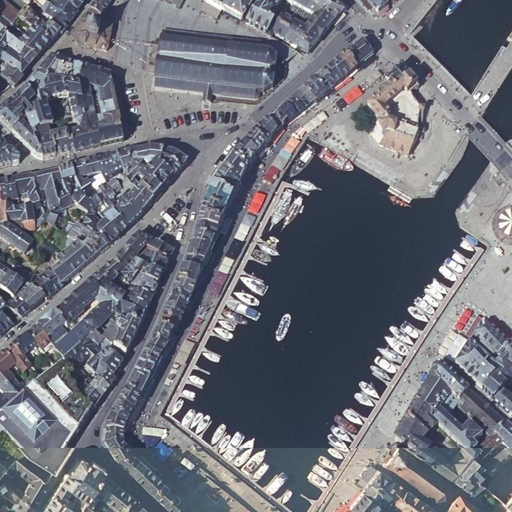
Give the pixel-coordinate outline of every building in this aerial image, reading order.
[(0,0),(0,13),(1,14),(0,15),(0,17),(12,27),(19,19),(25,11),(15,3),(11,8),(1,0),(0,0)] [(15,3),(25,11),(26,10),(28,8),(17,0),(15,3)] [(44,0),(34,0),(30,5),(29,6),(34,9),(37,11),(41,12),(54,20),(50,25),(61,34),(62,35),(67,28),(71,21),(50,7),(51,6),(44,0)] [(61,0),(55,0),(51,6),(50,7),(71,21),(74,17),(78,12),(61,0)] [(61,0),(78,12),(80,9),(66,0),(61,0)] [(82,6),(85,2),(82,0),(66,0),(80,9),(82,6)] [(97,0),(85,17),(99,20),(112,1),(111,0),(97,0)] [(218,8),(225,12),(235,0),(209,0),(208,2),(209,3),(218,8)] [(235,0),(225,12),(235,17),(242,22),(252,9),(253,6),(255,4),(258,0),(235,0)] [(262,0),(263,0),(252,14),(266,21),(272,13),(280,0),(262,0)] [(328,31),(333,25),(317,12),(304,2),(302,1),(300,0),(289,0),(287,3),(291,6),(283,19),(272,13),(266,21),(274,25),(278,27),(289,34),(293,36),(313,50),(328,31)] [(317,12),(327,0),(302,0),(302,1),(304,2),(317,12)] [(327,0),(317,12),(333,25),(339,19),(344,14),(329,0),(327,0)] [(365,0),(373,8),(382,0),(365,0)] [(376,13),(381,13),(384,11),(385,10),(389,7),(382,0),(373,8),(375,11),(376,13)] [(25,11),(19,19),(35,30),(39,33),(53,43),(56,39),(61,34),(50,25),(48,28),(41,23),(40,25),(34,21),(37,16),(31,13),(26,10),(25,11)] [(266,21),(252,14),(245,23),(257,30),(267,36),(269,32),(274,25),(266,21)] [(0,25),(8,31),(12,27),(0,17),(0,25)] [(113,24),(99,20),(85,17),(71,36),(81,46),(107,52),(113,24)] [(273,35),(278,27),(274,25),(269,32),(273,35)] [(284,41),(289,34),(278,27),(273,35),(284,41)] [(17,45),(38,59),(48,49),(53,43),(39,33),(35,30),(21,44),(19,42),(17,45)] [(163,31),(161,44),(160,51),(158,67),(157,73),(155,87),(204,94),(209,95),(213,95),(256,102),(257,101),(259,100),(260,99),(261,98),(261,94),(264,94),(264,96),(266,96),(266,94),(273,89),(274,90),(275,88),(274,88),(275,80),(276,80),(276,78),(275,78),(276,71),(277,71),(277,69),(276,69),(277,61),(278,60),(277,59),(271,53),(271,52),(269,52),(269,53),(267,53),(267,48),(267,46),(266,45),(265,44),(263,43),(256,42),(163,31)] [(310,53),(313,50),(293,36),(289,34),(284,41),(307,54),(310,53)] [(17,45),(4,36),(3,35),(2,35),(0,38),(0,42),(7,48),(18,56),(32,66),(38,59),(17,45)] [(346,55),(356,69),(365,62),(373,56),(368,50),(362,42),(346,55)] [(160,51),(161,44),(153,44),(152,50),(150,66),(149,73),(157,73),(158,67),(158,63),(160,51)] [(23,77),(31,67),(17,57),(6,50),(0,45),(0,60),(5,65),(9,68),(10,68),(23,77)] [(357,70),(356,69),(346,55),(342,58),(338,61),(348,75),(351,74),(353,73),(357,70)] [(31,67),(32,66),(18,56),(17,57),(31,67)] [(61,86),(65,98),(68,98),(70,99),(73,115),(74,115),(86,112),(84,104),(92,101),(89,85),(94,87),(94,89),(101,91),(103,107),(101,107),(102,120),(104,120),(105,126),(110,145),(123,142),(111,75),(53,57),(38,74),(40,75),(51,81),(47,87),(49,94),(61,86)] [(345,77),(348,75),(338,61),(335,64),(331,67),(327,70),(323,73),(333,87),(337,84),(341,80),(345,77)] [(10,68),(9,68),(2,76),(12,85),(15,88),(24,78),(23,77),(10,68)] [(395,74),(387,81),(391,85),(365,107),(379,126),(360,139),(380,147),(401,155),(408,158),(418,141),(418,137),(418,129),(418,127),(421,107),(411,97),(414,94),(419,89),(402,69),(395,74)] [(333,87),(323,73),(319,77),(310,85),(305,89),(314,100),(317,98),(326,92),(333,87)] [(51,81),(40,75),(36,80),(45,88),(45,89),(45,90),(36,99),(39,99),(49,94),(47,87),(51,81)] [(0,96),(10,87),(0,78),(0,96)] [(45,88),(36,80),(34,79),(26,88),(36,99),(45,90),(45,89),(45,88)] [(42,129),(48,128),(54,126),(48,105),(50,99),(65,98),(61,86),(49,94),(39,99),(41,106),(34,107),(36,113),(42,129)] [(0,120),(13,133),(23,122),(36,113),(34,107),(41,106),(39,99),(36,99),(26,88),(7,104),(8,105),(0,111),(0,120)] [(311,102),(314,100),(305,89),(302,92),(298,95),(307,105),(311,102)] [(209,95),(204,94),(203,103),(212,104),(213,95),(209,95)] [(296,97),(293,100),(301,109),(304,107),(307,105),(298,95),(296,97)] [(290,103),(286,106),(293,115),(298,112),(301,109),(293,100),(290,102),(290,103)] [(86,112),(90,130),(98,128),(92,101),(84,104),(86,112)] [(284,108),(280,111),(287,122),(291,118),(293,115),(286,106),(284,108)] [(274,117),(282,128),(285,125),(286,123),(287,122),(280,111),(277,114),(274,117)] [(81,127),(82,129),(83,133),(90,131),(90,130),(86,112),(74,115),(76,123),(81,127)] [(37,158),(43,160),(34,136),(42,129),(36,113),(23,122),(13,133),(18,138),(34,155),(37,158)] [(271,119),(268,122),(277,134),(280,131),(282,128),(274,117),(271,119)] [(261,128),(271,141),(274,138),(277,134),(268,122),(265,124),(261,128)] [(98,128),(102,147),(110,145),(105,126),(98,128)] [(56,157),(50,136),(48,128),(42,129),(34,136),(43,160),(49,159),(56,157)] [(83,133),(87,150),(94,148),(102,147),(98,128),(90,130),(90,131),(83,133)] [(261,128),(254,134),(266,147),(269,143),(271,141),(261,128)] [(77,130),(81,151),(84,151),(87,150),(83,133),(82,129),(79,130),(77,130)] [(69,132),(67,133),(71,153),(81,151),(77,130),(72,131),(69,132)] [(67,133),(50,136),(56,157),(71,153),(67,133)] [(244,145),(258,156),(262,151),(266,147),(254,134),(250,138),(244,145)] [(11,166),(12,166),(5,153),(2,148),(6,145),(2,142),(0,143),(0,165),(1,167),(2,168),(7,167),(11,166)] [(239,150),(232,158),(248,169),(253,162),(258,156),(244,145),(239,150)] [(5,153),(12,166),(20,164),(22,159),(8,146),(8,147),(6,149),(7,152),(5,153)] [(152,151),(138,152),(139,165),(160,165),(159,169),(174,179),(175,179),(183,169),(188,163),(173,154),(152,151)] [(139,165),(138,152),(123,154),(132,163),(139,165)] [(132,163),(123,154),(121,155),(127,163),(121,165),(125,174),(126,176),(155,201),(158,197),(162,193),(132,163)] [(127,163),(121,155),(111,157),(115,167),(121,165),(127,163)] [(115,167),(111,157),(96,160),(101,174),(106,184),(125,174),(121,165),(115,167)] [(222,171),(240,184),(244,176),(248,169),(232,158),(228,164),(222,171)] [(101,174),(96,160),(71,166),(72,168),(77,180),(83,197),(90,204),(98,199),(94,193),(91,188),(92,188),(89,181),(83,182),(81,179),(101,174)] [(160,165),(139,165),(132,163),(162,193),(170,184),(174,179),(159,169),(160,165)] [(77,180),(72,168),(59,171),(75,205),(79,210),(90,204),(83,197),(77,180)] [(75,205),(59,171),(45,174),(32,177),(39,199),(47,197),(53,215),(61,210),(63,212),(75,205)] [(221,173),(217,178),(237,190),(239,187),(240,184),(222,171),(221,173)] [(81,179),(83,182),(89,181),(92,188),(91,188),(94,193),(99,191),(108,187),(106,184),(101,174),(81,179)] [(39,199),(32,177),(32,176),(15,179),(19,193),(18,193),(18,196),(23,195),(24,200),(25,200),(25,203),(31,202),(33,205),(32,208),(20,210),(13,210),(12,207),(10,207),(7,207),(8,211),(7,225),(24,224),(35,223),(42,219),(44,215),(39,199)] [(149,208),(155,201),(126,176),(108,187),(115,196),(142,215),(149,208)] [(212,186),(234,198),(236,194),(237,190),(217,178),(216,180),(212,186)] [(19,193),(15,179),(0,181),(0,182),(7,207),(10,207),(9,203),(19,200),(18,196),(18,193),(19,193)] [(211,189),(207,195),(230,206),(232,202),(234,198),(212,186),(211,189)] [(99,191),(103,196),(106,201),(115,196),(108,187),(99,191)] [(94,193),(98,199),(103,196),(99,191),(94,193)] [(203,208),(225,217),(228,211),(230,206),(207,195),(206,199),(203,208)] [(143,216),(142,215),(115,196),(106,201),(103,196),(98,199),(90,204),(97,211),(104,207),(103,205),(105,204),(111,212),(101,217),(105,221),(110,225),(117,218),(129,230),(139,220),(143,216)] [(47,197),(39,199),(44,215),(45,214),(51,217),(52,216),(53,215),(47,197)] [(97,211),(90,204),(79,210),(89,216),(93,218),(98,214),(97,211)] [(202,212),(201,217),(222,224),(224,221),(225,217),(203,208),(202,212)] [(45,214),(44,215),(42,219),(47,223),(51,217),(45,214)] [(511,215),(508,215),(503,217),(500,220),(497,224),(496,229),(497,234),(499,238),(502,242),(507,244),(511,244),(511,215)] [(93,218),(89,216),(85,224),(86,225),(84,229),(93,237),(100,228),(106,234),(115,243),(120,239),(122,237),(110,225),(105,221),(102,225),(93,218)] [(58,220),(59,218),(51,217),(47,223),(53,227),(58,220)] [(198,227),(219,233),(221,228),(222,224),(201,217),(200,221),(198,227)] [(122,237),(129,230),(117,218),(110,225),(122,237)] [(47,223),(42,219),(35,223),(36,231),(39,232),(48,227),(47,223)] [(36,231),(35,223),(24,224),(24,232),(34,232),(36,231)] [(24,232),(24,224),(7,225),(12,229),(13,228),(24,232)] [(33,244),(22,236),(12,229),(7,225),(2,232),(0,234),(0,238),(10,246),(24,257),(29,250),(33,244)] [(93,237),(84,229),(77,226),(69,237),(72,240),(84,249),(95,260),(101,254),(102,255),(109,248),(101,240),(99,241),(93,237)] [(197,231),(195,237),(215,242),(217,237),(219,233),(198,227),(197,231)] [(22,236),(24,232),(13,228),(12,229),(22,236)] [(100,228),(93,237),(99,241),(101,240),(106,234),(100,228)] [(112,246),(115,243),(106,234),(101,240),(109,248),(109,249),(112,246)] [(138,258),(153,243),(145,238),(144,238),(139,235),(121,254),(121,255),(114,263),(124,273),(138,258)] [(191,250),(211,251),(213,247),(215,242),(195,237),(194,241),(191,250)] [(0,259),(10,246),(0,238),(0,259)] [(84,269),(95,260),(84,249),(72,240),(67,243),(67,249),(70,252),(57,264),(61,269),(58,271),(68,283),(84,269)] [(155,244),(148,252),(169,263),(170,263),(173,257),(174,252),(155,244)] [(44,245),(41,247),(51,258),(55,255),(51,250),(44,245)] [(70,252),(67,249),(54,261),(57,264),(70,252)] [(34,254),(29,250),(24,257),(29,260),(34,254)] [(190,251),(187,261),(205,265),(208,258),(211,251),(191,250),(190,251)] [(169,263),(148,252),(137,265),(148,271),(164,276),(167,269),(169,263)] [(9,261),(4,269),(12,275),(18,267),(9,261)] [(186,264),(183,270),(201,275),(203,270),(205,265),(187,261),(186,264)] [(113,283),(120,277),(124,273),(114,263),(113,262),(107,267),(101,272),(113,283)] [(4,269),(0,265),(0,281),(4,285),(4,286),(11,275),(12,275),(4,269)] [(148,271),(137,265),(123,280),(133,288),(141,279),(159,287),(161,281),(164,276),(148,271)] [(25,283),(30,276),(18,267),(12,275),(11,275),(25,283)] [(181,275),(178,282),(196,287),(198,281),(201,275),(183,270),(181,275)] [(64,288),(63,287),(53,275),(50,271),(45,274),(42,279),(55,295),(60,291),(64,288)] [(66,285),(68,283),(58,271),(53,275),(63,287),(66,285)] [(110,288),(113,283),(101,272),(96,277),(92,282),(91,282),(104,294),(110,288)] [(28,294),(32,290),(29,287),(25,283),(11,275),(4,286),(17,296),(18,295),(23,299),(28,294)] [(29,287),(32,283),(35,278),(31,275),(30,276),(25,283),(29,287)] [(52,298),(55,295),(42,279),(36,285),(32,290),(46,301),(47,301),(52,298)] [(141,279),(133,288),(155,297),(155,296),(157,292),(159,287),(141,279)] [(104,294),(91,282),(83,289),(71,300),(85,314),(91,309),(95,305),(93,302),(95,300),(102,306),(110,299),(104,294)] [(176,287),(174,293),(190,299),(193,293),(196,287),(178,282),(176,287)] [(114,291),(110,288),(104,294),(110,299),(120,308),(128,299),(127,299),(122,296),(125,289),(119,284),(114,291)] [(15,298),(17,296),(4,286),(4,285),(1,288),(15,298)] [(154,299),(132,289),(127,299),(128,299),(150,309),(152,304),(154,299)] [(42,304),(46,301),(32,290),(28,294),(23,299),(27,303),(26,303),(35,310),(42,304)] [(190,299),(174,293),(172,297),(169,305),(184,311),(187,305),(190,299)] [(112,316),(120,308),(110,299),(102,306),(84,324),(94,334),(96,332),(107,321),(110,318),(112,316)] [(120,308),(147,317),(148,313),(150,309),(128,299),(120,308)] [(32,312),(24,306),(18,300),(10,310),(22,320),(24,319),(28,316),(32,312)] [(85,314),(71,300),(66,304),(80,318),(85,314)] [(32,312),(35,310),(26,303),(24,306),(32,312)] [(80,318),(66,304),(55,312),(65,326),(67,329),(68,328),(69,328),(80,318)] [(184,311),(169,305),(166,311),(164,317),(164,318),(178,324),(181,317),(184,311)] [(20,322),(22,320),(10,310),(7,308),(2,314),(17,325),(20,322)] [(129,322),(142,328),(144,322),(147,317),(120,308),(112,316),(110,318),(114,323),(116,324),(120,321),(126,326),(129,322)] [(65,326),(55,312),(53,315),(63,328),(65,326)] [(12,330),(15,327),(1,316),(0,315),(0,330),(6,335),(12,330)] [(48,341),(57,333),(63,328),(53,315),(37,327),(48,341)] [(178,324),(164,318),(163,323),(160,329),(173,335),(176,329),(178,324)] [(124,356),(127,357),(136,340),(142,328),(129,322),(126,326),(120,321),(116,324),(103,338),(96,332),(94,334),(80,347),(85,351),(86,350),(93,343),(102,351),(106,348),(107,347),(110,345),(114,349),(115,349),(124,356)] [(64,360),(80,347),(94,334),(84,324),(70,338),(65,343),(57,351),(64,360)] [(481,326),(474,337),(479,341),(480,343),(498,358),(511,346),(487,324),(485,325),(481,326)] [(41,352),(51,344),(48,341),(37,327),(28,335),(40,350),(41,352)] [(65,343),(70,338),(63,328),(57,333),(65,343)] [(154,339),(168,345),(171,340),(173,335),(160,329),(159,328),(157,332),(154,339)] [(51,344),(57,351),(65,343),(57,333),(48,341),(51,344)] [(36,353),(40,350),(28,335),(14,346),(14,347),(24,359),(34,351),(35,353),(36,353)] [(151,344),(148,350),(162,357),(165,350),(168,345),(154,339),(151,344)] [(121,371),(124,363),(106,348),(102,351),(93,343),(86,350),(93,357),(94,358),(93,360),(94,362),(95,360),(117,382),(118,381),(117,379),(121,371)] [(469,345),(456,365),(483,390),(496,377),(486,368),(492,362),(475,347),(470,344),(470,343),(469,345)] [(496,366),(492,362),(486,368),(496,377),(506,387),(511,380),(511,348),(511,346),(498,358),(502,361),(496,366)] [(25,375),(33,369),(29,363),(24,359),(14,347),(9,351),(25,369),(22,371),(25,375)] [(93,357),(86,350),(85,351),(80,347),(64,360),(74,370),(78,367),(87,359),(89,361),(93,357)] [(143,361),(157,367),(160,361),(162,357),(148,350),(146,354),(143,360),(143,361)] [(6,353),(17,366),(22,371),(25,369),(9,351),(6,353)] [(34,351),(24,359),(29,363),(35,358),(32,355),(35,353),(34,351)] [(16,382),(8,372),(17,366),(6,353),(0,357),(0,375),(19,399),(26,392),(22,386),(21,387),(17,381),(16,382)] [(88,419),(94,409),(86,402),(82,395),(84,394),(81,390),(79,391),(75,387),(83,380),(74,370),(64,360),(59,365),(55,369),(36,383),(56,408),(79,431),(80,431),(88,419)] [(114,386),(117,382),(95,360),(94,362),(93,360),(90,362),(92,364),(88,368),(99,379),(110,390),(110,391),(114,386)] [(139,368),(134,378),(148,385),(153,375),(157,367),(143,361),(139,368)] [(103,400),(108,393),(96,382),(93,385),(91,382),(91,381),(78,367),(74,370),(83,380),(103,400)] [(436,367),(431,377),(461,402),(458,406),(461,409),(491,436),(506,424),(471,392),(463,384),(450,374),(441,367),(436,367)] [(11,406),(19,399),(0,375),(0,390),(5,397),(4,398),(11,406)] [(423,390),(415,404),(431,413),(433,416),(432,421),(438,426),(460,448),(469,457),(478,448),(476,446),(474,444),(482,436),(468,424),(461,432),(448,418),(456,408),(458,406),(461,402),(431,377),(423,390)] [(496,377),(483,390),(494,400),(503,391),(506,387),(496,377)] [(131,383),(128,389),(141,399),(145,391),(148,385),(134,378),(131,383)] [(108,393),(110,390),(99,379),(96,382),(108,393)] [(100,405),(103,400),(83,380),(75,387),(79,391),(81,390),(84,394),(82,395),(86,402),(94,409),(96,411),(100,405)] [(65,453),(79,431),(56,408),(36,383),(26,392),(19,399),(11,406),(2,414),(0,416),(0,435),(3,433),(25,457),(52,473),(53,472),(65,453)] [(124,396),(120,403),(134,413),(138,405),(141,399),(128,389),(124,396)] [(511,398),(503,391),(494,400),(511,416),(511,398)] [(0,411),(2,414),(11,406),(4,398),(0,401),(0,411)] [(115,412),(130,421),(132,417),(134,413),(120,403),(117,407),(114,412),(115,412)] [(412,408),(405,420),(429,438),(438,426),(432,421),(433,416),(431,413),(415,404),(412,408)] [(113,416),(110,420),(128,426),(129,423),(130,421),(115,412),(113,416)] [(107,431),(124,433),(125,433),(126,429),(128,426),(110,420),(109,423),(108,427),(107,431)] [(398,433),(394,441),(408,450),(424,461),(434,451),(424,444),(429,438),(405,420),(398,433)] [(511,429),(506,424),(491,436),(486,440),(485,439),(482,441),(483,442),(479,446),(478,444),(476,446),(478,448),(469,457),(476,463),(480,467),(502,447),(510,455),(511,453),(511,429)] [(111,452),(115,460),(128,451),(125,447),(122,444),(123,437),(124,433),(107,431),(106,437),(106,444),(111,452)] [(394,449),(385,462),(385,463),(383,464),(383,465),(384,465),(397,473),(396,475),(397,475),(398,475),(408,481),(407,482),(408,483),(409,482),(418,489),(418,490),(419,491),(420,490),(434,500),(443,498),(448,491),(447,482),(448,480),(447,479),(446,480),(433,471),(433,470),(432,470),(431,470),(422,464),(422,463),(421,463),(420,464),(407,455),(408,454),(406,453),(406,454),(396,448),(396,445),(395,446),(395,448),(394,449)] [(388,450),(385,456),(383,460),(385,462),(394,449),(392,447),(389,451),(388,450)] [(489,474),(510,455),(502,447),(480,467),(484,471),(489,476),(490,475),(489,474)] [(434,451),(424,461),(450,479),(469,457),(460,448),(449,461),(434,451)] [(125,470),(137,459),(133,455),(128,451),(115,460),(121,465),(125,470)] [(66,474),(76,480),(87,462),(81,457),(75,458),(65,474),(66,474)] [(469,457),(450,479),(472,494),(480,483),(476,479),(484,471),(480,467),(476,463),(469,457)] [(0,465),(4,470),(14,460),(12,458),(4,466),(0,461),(0,465)] [(47,484),(15,459),(14,460),(4,470),(0,473),(0,479),(7,486),(9,484),(6,481),(9,479),(16,472),(30,483),(23,494),(19,491),(16,494),(21,498),(31,507),(32,509),(47,484)] [(130,475),(132,477),(144,465),(141,463),(137,459),(125,470),(130,475)] [(76,511),(83,503),(100,472),(95,468),(87,462),(76,480),(69,491),(76,496),(71,502),(66,499),(62,505),(64,506),(72,511),(76,511)] [(142,485),(153,474),(149,470),(144,465),(132,477),(138,481),(142,485)] [(388,492),(395,484),(390,480),(384,475),(378,470),(373,476),(368,482),(382,494),(387,497),(390,493),(388,492)] [(99,499),(112,481),(106,476),(100,472),(83,503),(88,506),(95,496),(99,499)] [(68,490),(69,491),(76,480),(66,474),(59,484),(68,490)] [(147,489),(150,493),(161,482),(158,479),(153,474),(142,485),(147,489)] [(17,504),(21,498),(16,494),(7,486),(0,479),(0,508),(3,504),(1,502),(1,501),(0,499),(0,492),(0,493),(16,505),(17,504)] [(7,486),(16,494),(19,491),(20,489),(9,479),(6,481),(9,484),(7,486)] [(118,511),(129,496),(123,490),(112,481),(99,499),(103,501),(95,511),(92,509),(88,506),(83,503),(76,511),(118,511)] [(156,498),(160,502),(170,490),(166,486),(161,482),(150,493),(156,498)] [(365,486),(363,488),(377,500),(378,498),(382,494),(368,482),(365,486)] [(66,493),(68,490),(59,484),(57,487),(66,493)] [(390,493),(387,497),(385,500),(384,502),(383,502),(394,511),(397,511),(401,508),(394,503),(404,491),(399,487),(395,484),(388,492),(390,493)] [(62,505),(66,499),(64,497),(66,493),(57,487),(51,497),(62,505)] [(363,488),(361,491),(374,503),(377,500),(363,488)] [(177,511),(181,505),(180,500),(179,499),(175,495),(170,490),(160,502),(168,509),(170,511),(177,511)] [(356,497),(348,507),(353,511),(365,511),(371,506),(374,503),(361,491),(356,497)] [(407,511),(416,499),(410,495),(404,491),(394,503),(401,508),(407,511)] [(472,511),(476,508),(458,495),(444,511),(472,511)] [(92,509),(99,499),(95,496),(88,506),(92,509)] [(133,511),(139,504),(134,500),(129,496),(118,511),(133,511)] [(59,511),(64,506),(62,505),(51,497),(41,511),(42,511),(59,511)] [(27,511),(31,507),(21,498),(17,504),(16,505),(13,507),(14,509),(16,509),(17,509),(18,510),(18,511),(17,511),(27,511)] [(103,501),(99,499),(92,509),(95,511),(103,501)] [(431,511),(432,511),(416,499),(407,511),(431,511)]
